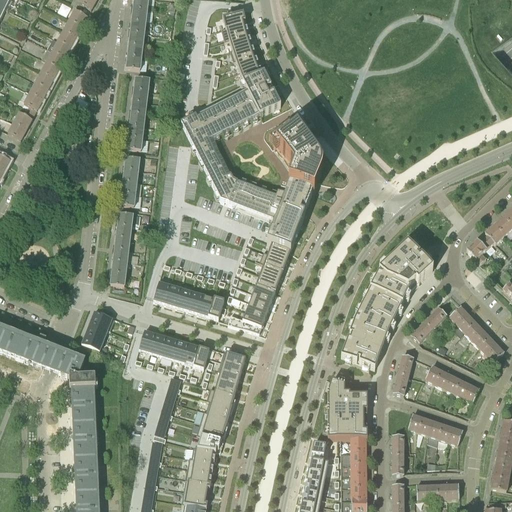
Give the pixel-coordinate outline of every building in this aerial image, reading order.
[(0,0),(0,10),(3,12),(8,2),(4,0),(0,0)] [(91,14),(95,7),(96,3),(90,0),(80,0),(77,6),(84,10),(91,14)] [(133,13),(147,14),(149,2),(134,0),(133,13)] [(82,31),(84,26),(87,20),(74,13),(68,24),(82,31)] [(132,24),(146,26),(147,14),(133,13),(132,24)] [(200,15),(188,14),(183,64),(195,65),(200,15)] [(229,20),(222,22),(225,33),(246,27),(245,27),(243,17),(232,19),(229,20)] [(76,42),(79,36),(82,31),(68,24),(62,35),(76,42)] [(130,36),(145,38),(146,26),(132,24),(130,36)] [(246,27),(225,33),(226,33),(229,44),(248,38),(248,37),(246,28),(246,27)] [(70,53),(73,47),(76,42),(62,35),(57,45),(70,53)] [(129,48),(143,50),(145,38),(130,36),(129,48)] [(248,38),(229,44),(232,54),(251,48),(248,38)] [(65,63),(67,57),(70,53),(57,45),(51,55),(65,63)] [(127,59),(142,61),(143,50),(129,48),(127,59)] [(251,48),(232,54),(235,65),(255,58),(252,49),(251,48)] [(59,74),(62,67),(65,63),(51,55),(45,67),(59,74)] [(235,65),(240,76),(259,68),(258,68),(255,59),(255,58),(235,65)] [(126,72),(140,74),(142,61),(127,59),(126,72)] [(53,84),(56,78),(59,74),(45,67),(40,76),(53,84)] [(259,68),(240,76),(243,85),(242,86),(242,87),(264,78),(263,78),(262,78),(259,69),(259,68)] [(48,94),(51,88),(53,84),(40,76),(34,87),(48,94)] [(206,134),(203,136),(206,135),(210,144),(211,144),(231,134),(240,129),(259,120),(259,121),(260,121),(262,119),(265,118),(268,116),(271,114),(271,115),(274,113),(277,111),(277,112),(279,111),(280,110),(280,109),(279,109),(278,107),(279,107),(278,106),(276,103),(277,103),(276,102),(276,103),(274,99),(275,99),(274,98),(274,97),(273,97),(273,96),(271,97),(269,92),(270,92),(270,91),(271,91),(270,91),(270,90),(269,88),(269,89),(267,85),(268,85),(267,85),(265,82),(266,82),(265,81),(264,79),(264,78),(242,87),(248,98),(252,108),(251,109),(244,112),(243,112),(235,117),(234,117),(229,119),(225,122),(224,122),(215,126),(215,127),(214,127),(210,129),(206,131),(205,131),(204,131),(205,132),(206,134)] [(134,94),(148,96),(150,83),(135,81),(134,94)] [(42,104),(45,99),(48,94),(34,87),(29,97),(42,104)] [(132,106),(147,108),(148,96),(134,94),(132,106)] [(37,115),(40,109),(42,104),(29,97),(23,107),(29,110),(37,115)] [(131,118),(145,119),(147,108),(132,106),(131,118)] [(37,115),(29,110),(24,119),(32,123),(37,115)] [(26,134),(29,128),(32,123),(24,119),(19,116),(13,127),(26,134)] [(130,129),(144,130),(145,119),(131,118),(130,129)] [(289,126),(269,141),(269,142),(274,149),(275,150),(274,151),(274,152),(275,152),(276,151),(282,160),(284,163),(288,168),(290,170),(292,173),(293,174),(292,176),(292,177),(291,179),(290,180),(288,187),(287,186),(286,186),(286,187),(312,197),(316,187),(316,186),(316,185),(319,179),(319,178),(319,177),(320,177),(320,176),(320,175),(320,174),(320,173),(320,172),(320,171),(320,170),(320,169),(319,169),(319,168),(319,167),(319,166),(318,166),(318,165),(315,162),(309,153),(290,127),(289,126)] [(21,144),(23,139),(26,134),(13,127),(7,137),(21,144)] [(128,140),(143,142),(144,130),(130,129),(128,140)] [(127,153),(141,154),(143,142),(128,140),(127,153)] [(0,170),(5,173),(7,169),(10,164),(0,158),(0,170)] [(124,174),(139,175),(140,162),(126,161),(124,174)] [(123,185),(137,187),(139,175),(124,174),(123,185)] [(121,196),(136,198),(137,187),(123,185),(121,196)] [(237,185),(228,209),(229,209),(233,210),(238,212),(239,212),(242,214),(247,216),(249,216),(251,217),(256,219),(259,220),(260,221),(265,223),(269,224),(270,224),(274,226),(271,236),(270,236),(267,246),(290,255),(291,255),(294,245),(299,233),(304,220),(304,219),(304,218),(305,216),(302,212),(304,208),(307,209),(308,207),(312,197),(286,187),(288,188),(284,198),(283,203),(278,201),(268,197),(247,189),(237,185)] [(121,202),(120,209),(134,210),(136,198),(121,196),(121,198),(121,200),(121,202)] [(511,230),(511,212),(502,220),(511,230)] [(118,227),(117,230),(132,231),(132,230),(139,231),(140,219),(133,218),(119,217),(118,223),(118,225),(118,227)] [(504,240),(511,232),(511,230),(502,220),(494,229),(504,240)] [(441,245),(451,238),(441,223),(430,230),(441,245)] [(495,249),(504,240),(494,229),(485,237),(487,240),(494,247),(495,249)] [(116,241),(130,243),(132,231),(117,230),(116,241)] [(479,268),(486,262),(482,258),(494,247),(487,240),(479,247),(477,244),(466,254),(479,268)] [(115,252),(129,254),(130,243),(116,241),(115,252)] [(266,247),(271,249),(267,258),(286,266),(290,256),(290,255),(267,246),(266,247)] [(407,248),(378,274),(382,278),(381,279),(378,277),(355,321),(341,360),(374,373),(388,337),(410,293),(408,292),(415,286),(417,288),(432,274),(407,248)] [(113,265),(127,267),(128,266),(131,266),(132,255),(129,255),(129,254),(115,252),(113,265)] [(267,258),(264,268),(283,276),(286,266),(267,258)] [(112,277),(126,279),(127,267),(113,265),(112,277)] [(264,268),(260,278),(279,286),(283,276),(264,268)] [(110,288),(125,290),(126,279),(112,277),(110,288)] [(260,278),(256,289),(258,289),(259,286),(276,292),(279,286),(260,278)] [(249,295),(253,285),(245,282),(241,292),(249,295)] [(159,283),(153,305),(161,308),(162,307),(164,308),(165,308),(171,287),(159,283)] [(503,291),(511,300),(511,287),(509,285),(503,291)] [(256,295),(275,302),(278,293),(276,292),(259,286),(256,295)] [(164,308),(172,311),(173,310),(175,311),(176,311),(182,290),(171,287),(165,308),(164,308)] [(175,311),(175,312),(183,314),(184,313),(186,314),(192,295),(192,296),(193,293),(182,290),(176,311),(175,311)] [(186,314),(186,315),(190,316),(194,317),(194,316),(197,317),(203,299),(192,296),(192,295),(186,314)] [(275,302),(256,295),(252,304),(272,311),(275,302)] [(197,317),(197,318),(205,321),(205,320),(208,321),(214,302),(213,302),(203,299),(197,317)] [(214,302),(208,321),(218,323),(220,316),(222,311),(224,304),(214,301),(213,302),(214,302)] [(272,311),(252,304),(249,313),(268,320),(272,311)] [(449,321),(456,328),(467,318),(460,311),(449,321)] [(90,323),(109,330),(113,319),(95,312),(90,323)] [(424,326),(433,334),(447,320),(438,312),(424,326)] [(268,320),(249,313),(246,322),(233,317),(231,327),(263,336),(268,320)] [(453,333),(459,340),(474,326),(467,318),(456,328),(457,329),(453,333)] [(90,323),(86,334),(105,341),(109,330),(90,323)] [(410,340),(419,348),(433,334),(424,326),(410,340)] [(468,347),(471,344),(482,334),(474,326),(459,340),(460,341),(461,340),(468,347)] [(0,354),(7,357),(15,337),(0,330),(0,354)] [(86,334),(82,346),(100,352),(105,341),(86,334)] [(143,351),(152,354),(157,336),(148,334),(143,351)] [(471,344),(478,351),(489,341),(482,334),(471,344)] [(157,336),(152,354),(161,356),(165,342),(166,339),(157,336)] [(15,337),(7,357),(50,374),(69,381),(78,381),(84,364),(59,354),(44,348),(46,341),(41,339),(38,346),(15,337)] [(478,351),(485,359),(496,349),(489,341),(478,351)] [(165,342),(161,356),(160,359),(169,362),(175,345),(165,342)] [(175,345),(169,362),(181,365),(186,348),(175,345)] [(192,369),(198,352),(186,348),(181,365),(192,369)] [(485,359),(492,367),(493,367),(503,356),(496,349),(485,359)] [(207,354),(198,352),(192,369),(202,372),(205,360),(207,354)] [(230,358),(229,361),(227,370),(244,375),(247,363),(230,358)] [(409,381),(410,376),(414,362),(402,359),(397,378),(409,381)] [(227,370),(224,380),(241,384),(244,375),(227,370)] [(425,383),(435,389),(442,375),(432,370),(425,383)] [(442,392),(444,393),(450,380),(442,375),(435,389),(436,389),(434,392),(440,395),(442,392)] [(393,397),(404,400),(409,381),(397,378),(393,397)] [(77,511),(98,511),(94,391),(96,391),(95,380),(78,381),(69,381),(70,392),(73,392),(77,511)] [(221,390),(239,395),(241,384),(224,380),(221,390)] [(444,393),(453,397),(459,384),(450,380),(444,393)] [(332,384),(328,395),(328,443),(367,443),(367,434),(363,434),(363,414),(367,414),(367,391),(348,391),(348,394),(344,394),(344,388),(332,384)] [(461,401),(462,402),(469,389),(459,384),(453,397),(451,401),(459,405),(461,401)] [(469,389),(462,402),(472,407),(479,394),(469,389)] [(221,390),(218,400),(236,405),(239,395),(221,390)] [(236,405),(218,400),(215,411),(233,416),(236,405)] [(233,416),(215,411),(212,422),(229,427),(233,416)] [(417,436),(418,436),(422,422),(412,419),(407,433),(410,434),(417,437),(417,436)] [(212,422),(209,434),(226,439),(229,427),(212,422)] [(426,439),(428,440),(432,425),(422,422),(418,436),(423,438),(426,439)] [(501,435),(511,436),(511,424),(503,423),(501,435)] [(428,440),(437,443),(442,429),(432,425),(428,440)] [(447,451),(447,446),(452,432),(442,429),(437,443),(438,443),(437,450),(447,451)] [(449,447),(456,449),(457,449),(462,435),(452,432),(447,446),(449,447)] [(209,434),(206,443),(218,447),(224,448),(226,439),(214,435),(209,434)] [(499,446),(511,448),(511,436),(501,435),(499,446)] [(392,459),(403,459),(403,440),(392,440),(392,459)] [(201,442),(198,451),(216,456),(218,447),(206,443),(201,442)] [(350,457),(366,457),(365,445),(350,445),(350,457)] [(312,457),(311,463),(322,465),(326,449),(314,446),(312,457)] [(497,458),(511,460),(511,448),(499,446),(497,458)] [(198,451),(196,459),(214,463),(216,456),(198,451)] [(350,469),(366,468),(366,457),(350,457),(350,469)] [(495,469),(511,472),(511,466),(511,460),(497,458),(495,469)] [(195,469),(200,470),(212,472),(214,463),(196,459),(195,469)] [(392,479),(403,479),(403,459),(392,459),(392,479)] [(311,463),(308,474),(322,476),(324,465),(322,465),(311,463)] [(350,481),(366,480),(366,468),(350,469),(350,481)] [(493,481),(509,484),(511,472),(495,469),(493,481)] [(217,473),(212,472),(200,470),(198,479),(216,482),(217,473)] [(308,474),(306,484),(319,487),(322,476),(308,474)] [(216,482),(198,479),(196,490),(213,493),(216,482)] [(366,492),(366,486),(366,480),(350,481),(350,492),(366,492)] [(491,492),(507,495),(509,484),(493,481),(491,492)] [(306,484),(304,495),(317,498),(319,487),(306,484)] [(448,504),(458,503),(459,503),(458,488),(447,489),(448,504)] [(392,508),(403,508),(403,489),(392,489),(392,508)] [(428,505),(437,504),(437,489),(427,490),(428,505)] [(437,504),(448,504),(447,489),(437,489),(437,504)] [(194,500),(211,504),(213,493),(196,490),(194,500)] [(416,505),(428,505),(427,490),(416,490),(416,505)] [(351,504),(366,503),(366,492),(350,492),(350,504),(351,504)] [(304,495),(302,506),(315,508),(317,498),(304,495)] [(194,500),(192,511),(197,511),(209,511),(211,504),(194,500)] [(351,511),(366,511),(366,503),(351,504),(351,511)]
